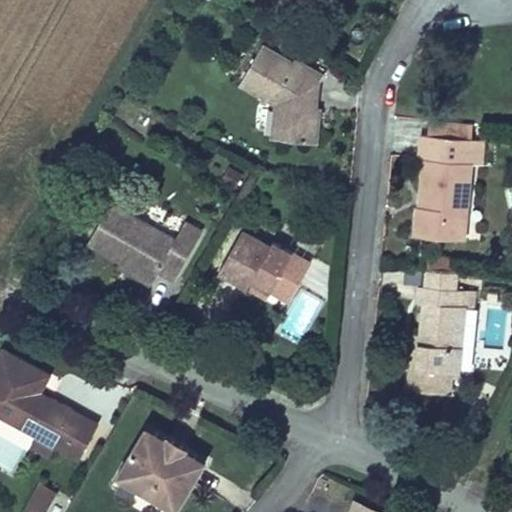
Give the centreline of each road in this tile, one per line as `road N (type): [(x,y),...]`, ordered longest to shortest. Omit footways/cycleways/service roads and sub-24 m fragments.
road 1 (residential): [(434,0),(419,10),(373,95),(343,389),(317,444)]
road 2 (residential): [(42,308),(317,444)]
road 3 (residential): [(317,444),(473,511)]
